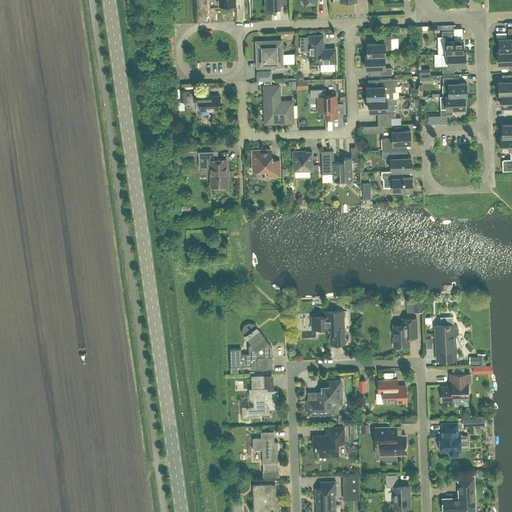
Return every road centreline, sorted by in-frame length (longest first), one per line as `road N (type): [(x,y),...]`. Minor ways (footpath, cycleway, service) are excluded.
road 1 (secondary): [(181,511),(108,0)]
road 2 (residential): [(426,511),(421,372),(408,362),(293,369),(296,511)]
road 3 (residential): [(244,135),(350,128),(348,22)]
road 4 (residential): [(481,182),(437,187),(426,172),(425,145),(441,128),(485,126)]
road 5 (residential): [(242,75),(196,77),(179,62),(190,30),(241,26)]
